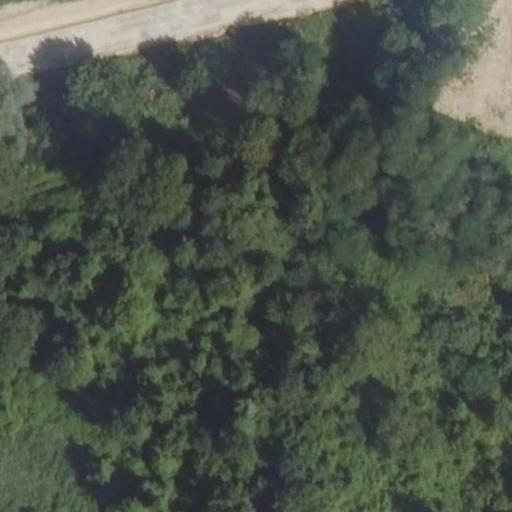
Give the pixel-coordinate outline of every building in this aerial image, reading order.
[(399,0),(404,18),(431,13),(428,0),(399,0)] [(369,26),(340,32),(345,53),(351,85),(380,79),(423,70),(450,64),(477,59),(475,47),(466,5),(438,11),(431,13),(404,18),(395,20),(369,26)] [(178,52),(183,74),(210,69),(205,46),(178,52)] [(148,82),(119,88),(123,109),(130,141),(159,135),(202,126),(229,120),(256,115),(253,103),(245,61),(217,67),(210,69),(183,74),(174,76),(148,82)] [(0,175),(4,174),(31,169),(29,156),(20,115),(0,119),(0,175)] [(471,184),(370,183),(370,209),(395,209),(395,235),(446,235),(446,211),(470,211),(471,184)] [(395,323),(395,348),(368,347),(368,373),(393,374),(443,374),(468,374),(468,349),(444,349),(445,324),(395,323)] [(470,409),(370,408),(370,434),(395,434),(395,460),(446,460),(446,436),(470,436),(470,409)] [(246,477),(246,500),(256,500),(256,477),(246,477)] [(270,493),(270,506),(296,506),(296,484),(277,484),(277,493),(270,493)]
